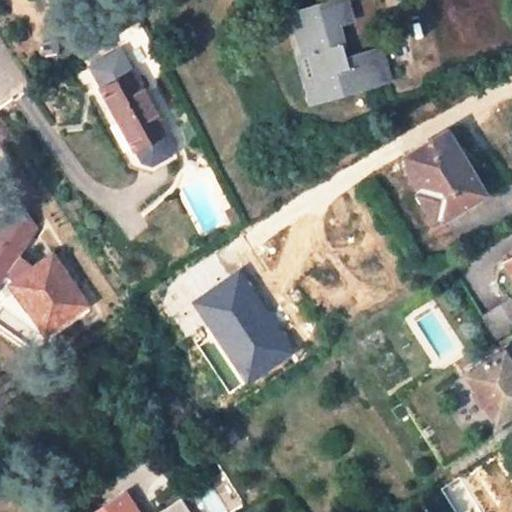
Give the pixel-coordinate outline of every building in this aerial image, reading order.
[(308,58),(302,59),(312,96),(387,76),(380,48),(346,56),(338,24),(351,20),(346,0),(296,14),(308,58)] [(92,67),(104,89),(136,150),(142,162),(151,165),(170,155),(173,146),(167,134),(134,73),(122,51),(92,67)] [(91,96),(123,157),(136,150),(104,89),(91,96)] [(461,150),(449,130),(404,157),(424,189),(418,194),(433,219),(439,216),(443,221),(488,194),(470,165),(475,162),(466,147),(461,150)] [(52,258),(12,283),(45,333),(84,307),(52,258)] [(246,270),(197,301),(245,378),(294,348),(246,270)] [(496,338),(511,328),(511,301),(511,300),(483,317),(496,338)] [(511,363),(504,351),(467,375),(497,422),(511,412),(511,363)] [(134,511),(129,503),(123,494),(95,511),(134,511)]
